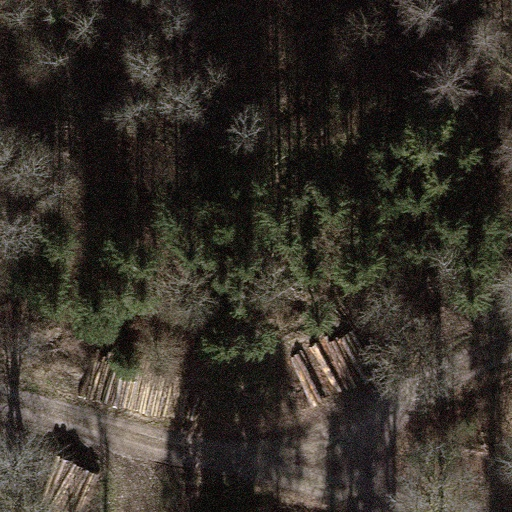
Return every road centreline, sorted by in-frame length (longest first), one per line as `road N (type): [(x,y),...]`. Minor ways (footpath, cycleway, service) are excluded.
road 1 (track): [(0,389),(282,447),(511,508)]
road 2 (track): [(511,349),(282,447)]
